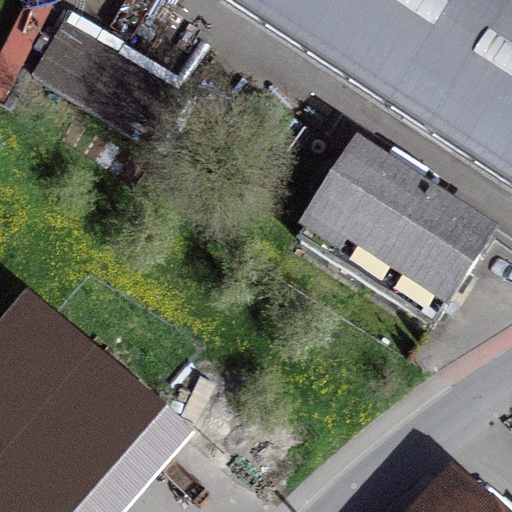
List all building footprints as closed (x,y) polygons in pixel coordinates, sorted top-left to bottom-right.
[(511,0),(222,0),(511,189),(511,0)] [(36,82),(157,155),(195,91),(75,18),(36,82)] [(302,234),(444,328),(503,240),(361,146),(302,234)] [(0,511),(133,511),(197,439),(48,310),(0,364),(0,511)] [(502,511),(458,466),(412,511),(502,511)]
